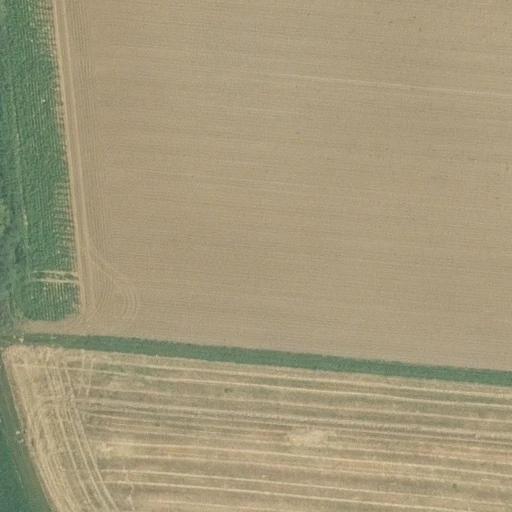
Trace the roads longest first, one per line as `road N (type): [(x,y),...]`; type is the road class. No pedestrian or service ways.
road 1 (track): [(511,379),(0,334)]
road 2 (track): [(0,382),(42,511)]
